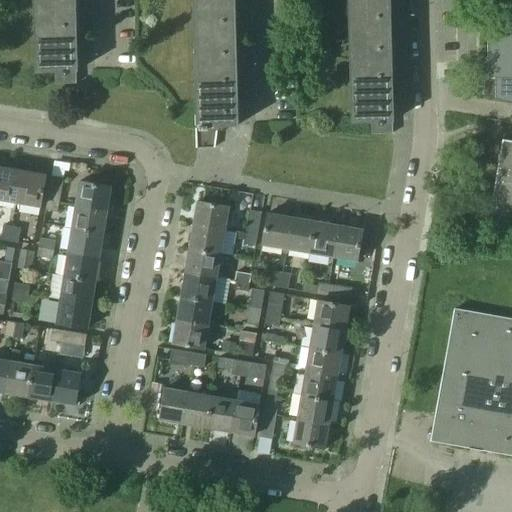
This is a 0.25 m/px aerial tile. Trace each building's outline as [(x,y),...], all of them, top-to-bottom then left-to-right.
[(77,13),(76,0),(34,0),(35,15),(77,13)] [(236,8),(235,0),(193,0),(194,9),(236,8)] [(391,8),(390,0),(348,0),(349,10),(391,8)] [(236,38),(236,8),(194,9),(194,40),(236,38)] [(391,37),(391,8),(349,10),(349,39),(391,37)] [(77,43),(77,13),(35,15),(35,44),(77,43)] [(511,29),(487,29),(488,77),(499,77),(499,84),(500,100),(511,102),(511,29)] [(392,64),(391,37),(349,39),(350,66),(392,64)] [(237,69),(236,38),(194,40),(195,71),(237,69)] [(78,71),(77,43),(35,44),(36,72),(55,72),(55,84),(76,84),(76,71),(78,71)] [(393,90),(392,64),(350,66),(351,92),(393,90)] [(238,100),(237,69),(195,71),(196,101),(238,100)] [(394,121),(393,90),(351,92),(352,123),(371,123),(371,134),(392,134),(392,121),(394,121)] [(239,126),(238,100),(196,101),(197,126),(196,126),(196,148),(215,148),(217,131),(225,131),(224,126),(239,126)] [(511,140),(503,139),(490,213),(511,217),(511,140)] [(0,199),(16,203),(22,171),(0,167),(0,199)] [(41,207),(46,176),(22,171),(16,203),(41,207)] [(63,178),(52,176),(48,200),(59,203),(63,178)] [(80,182),(79,189),(76,206),(107,211),(111,187),(80,182)] [(58,212),(59,203),(48,200),(46,210),(44,222),(55,224),(58,212)] [(197,202),(193,226),(225,231),(229,207),(197,202)] [(103,235),(107,211),(76,206),(72,229),(103,235)] [(258,237),(262,212),(250,210),(245,235),(258,237)] [(286,249),(291,218),(268,214),(262,245),(286,249)] [(309,253),(314,221),(291,218),(286,249),(309,253)] [(333,257),(338,226),(314,221),(309,253),(333,257)] [(221,256),(225,231),(193,226),(189,250),(221,256)] [(363,230),(338,226),(333,257),(357,261),(363,230)] [(9,241),(12,230),(3,228),(1,240),(9,241)] [(99,259),(103,235),(72,229),(67,253),(99,259)] [(20,231),(12,230),(9,241),(18,243),(20,231)] [(256,247),(258,237),(245,235),(244,244),(256,247)] [(52,241),(41,239),(39,248),(51,250),(52,241)] [(13,264),(15,249),(7,248),(4,263),(13,264)] [(51,250),(39,248),(38,256),(49,258),(51,250)] [(31,270),(34,252),(21,250),(18,268),(31,270)] [(217,279),(221,256),(189,250),(185,273),(217,279)] [(95,282),(99,259),(67,253),(63,277),(95,282)] [(0,279),(10,281),(13,264),(4,263),(1,262),(0,265),(0,279)] [(212,303),(217,279),(185,273),(181,298),(212,303)] [(250,283),(251,275),(239,273),(237,281),(250,283)] [(279,287),(281,275),(273,274),(271,285),(279,287)] [(287,289),(290,277),(281,275),(279,287),(287,289)] [(91,306),(95,282),(63,277),(59,301),(91,306)] [(248,292),(250,283),(237,281),(236,290),(248,292)] [(326,297),(328,284),(319,282),(316,295),(326,297)] [(27,286),(15,284),(14,293),(25,295),(27,286)] [(352,288),(328,284),(326,297),(350,301),(352,288)] [(283,311),(286,295),(270,292),(267,308),(283,311)] [(24,303),(25,295),(14,293),(12,301),(24,303)] [(208,327),(212,303),(181,298),(177,321),(208,327)] [(87,329),(91,306),(59,301),(55,323),(87,329)] [(349,307),(318,301),(314,326),(345,332),(349,307)] [(281,319),(283,311),(267,308),(265,317),(281,319)] [(511,318),(454,309),(431,440),(511,454),(511,318)] [(279,328),(281,319),(265,317),(264,325),(279,328)] [(204,349),(208,327),(177,321),(173,344),(204,349)] [(14,335),(16,323),(7,322),(5,334),(14,335)] [(22,337),(24,325),(16,323),(14,335),(22,337)] [(257,334),(259,325),(247,323),(245,332),(257,334)] [(341,355),(345,332),(314,326),(310,349),(341,355)] [(62,343),(64,331),(53,329),(51,341),(62,343)] [(85,347),(87,335),(64,331),(62,343),(85,347)] [(256,343),(257,334),(245,332),(244,341),(256,343)] [(337,379),(341,355),(310,349),(306,373),(337,379)] [(193,366),(195,354),(171,350),(169,362),(193,366)] [(204,368),(206,356),(195,354),(193,366),(204,368)] [(232,373),(234,361),(219,358),(217,370),(232,373)] [(274,358),(274,362),(273,367),(289,370),(290,361),(274,358)] [(0,391),(4,392),(10,361),(0,359),(0,391)] [(28,397),(34,365),(10,361),(4,392),(28,397)] [(240,374),(242,362),(234,361),(232,373),(240,374)] [(249,376),(251,364),(242,362),(240,374),(249,376)] [(52,401),(57,369),(34,365),(28,397),(52,401)] [(287,380),(289,370),(273,367),(269,389),(281,392),(283,379),(287,380)] [(76,405),(81,373),(57,369),(52,401),(76,405)] [(333,401),(337,379),(306,373),(302,396),(333,401)] [(183,424),(188,392),(165,388),(160,420),(183,424)] [(276,416),(281,392),(269,389),(264,413),(276,416)] [(207,428),(212,396),(188,392),(183,424),(207,428)] [(230,432),(235,400),(212,396),(207,428),(230,432)] [(329,425),(333,401),(302,396),(298,420),(329,425)] [(254,436),(260,405),(235,400),(230,432),(254,436)] [(276,416),(264,413),(260,437),(273,439),(276,416)] [(325,448),(329,425),(298,420),(294,443),(325,448)]
